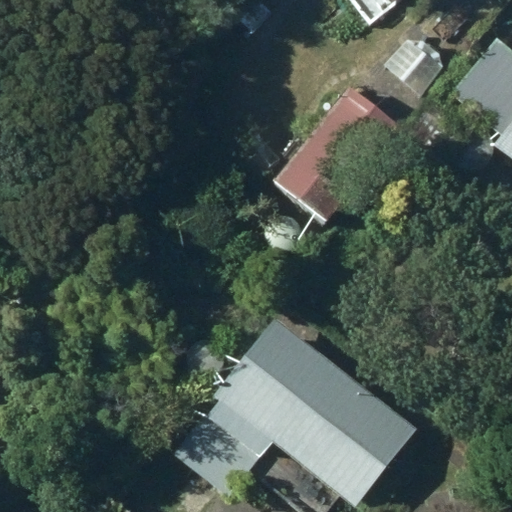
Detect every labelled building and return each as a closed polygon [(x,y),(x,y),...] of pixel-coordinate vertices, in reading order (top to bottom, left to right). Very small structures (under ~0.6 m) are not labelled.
[(238,0),(230,9),(255,30),(273,9),(263,0),(238,0)] [(351,0),(368,21),(396,0),(351,0)] [(500,144),(511,153),(511,48),(498,37),(452,92),(506,135),(500,144)] [(411,38),(389,64),(421,92),(443,64),(411,38)] [(351,84),(276,176),(327,218),(402,127),(351,84)] [(207,410),(175,452),(232,496),(244,479),(258,489),(265,481),(305,511),(325,511),(341,493),(358,506),(419,428),(277,317),(216,394),(221,398),(210,411),(207,410)] [(4,511),(55,511),(53,501),(4,511)]
